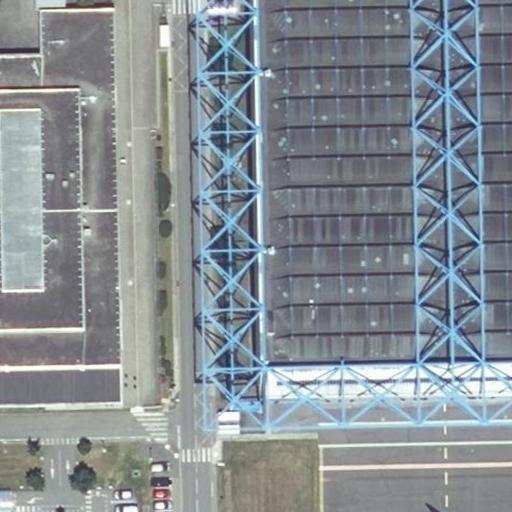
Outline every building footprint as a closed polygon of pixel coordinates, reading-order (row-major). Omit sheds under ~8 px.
[(511,0),(250,0),(256,385),(511,397),(511,0)] [(96,284),(93,126),(110,126),(107,4),(32,5),(33,50),(42,50),(42,64),(31,65),(31,76),(0,76),(0,401),(38,400),(37,364),(114,363),(113,283),(96,284)] [(42,64),(42,50),(33,50),(32,5),(33,48),(0,49),(0,76),(31,76),(31,65),(42,64)] [(113,283),(110,126),(93,126),(96,284),(113,283)] [(115,399),(114,363),(37,364),(38,400),(115,399)]
